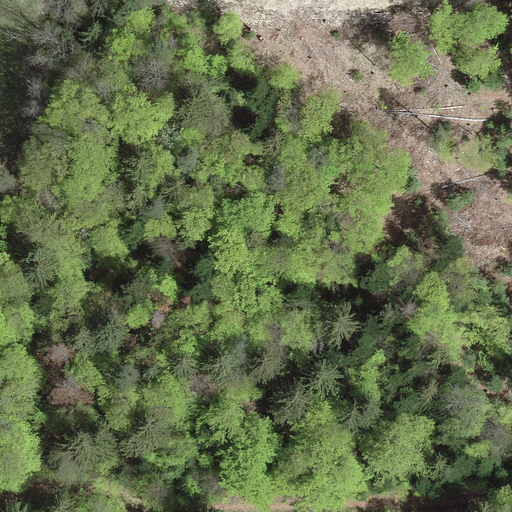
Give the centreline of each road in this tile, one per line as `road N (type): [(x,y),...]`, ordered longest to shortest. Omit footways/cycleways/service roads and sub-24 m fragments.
road 1 (track): [(0,503),(55,491),(184,511)]
road 2 (track): [(335,511),(511,495)]
